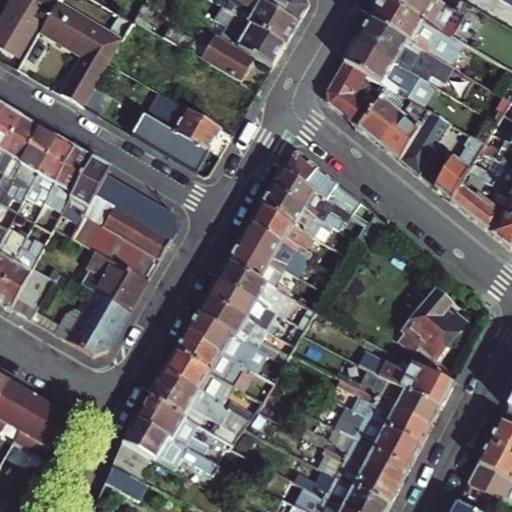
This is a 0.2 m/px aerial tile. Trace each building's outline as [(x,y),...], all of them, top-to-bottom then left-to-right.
[(38,1),(36,0),(10,0),(0,18),(0,44),(21,56),(41,20),(30,14),(38,1)] [(144,0),(133,21),(142,26),(157,0),(144,0)] [(221,8),(248,24),(283,44),(295,23),(256,0),(225,0),(223,5),(215,0),(214,0),(213,3),(221,8)] [(256,0),(295,23),(305,7),(303,0),(256,0)] [(381,0),(379,0),(367,20),(452,69),(458,73),(463,65),(460,57),(430,40),(435,31),(381,0)] [(462,18),(430,0),(381,0),(435,31),(465,49),(510,75),(511,76),(511,42),(464,14),(462,18)] [(82,56),(59,92),(82,105),(117,43),(54,6),(39,32),(82,56)] [(232,31),(226,40),(270,66),(283,44),(248,24),(221,8),(217,14),(227,20),(223,26),(232,31)] [(443,85),(447,77),(452,69),(367,20),(355,41),(407,71),(410,66),(443,85)] [(189,24),(182,37),(178,43),(240,79),(242,76),(247,76),(250,72),(247,67),(251,60),(189,24)] [(232,31),(223,26),(218,35),(226,40),(232,31)] [(465,49),(435,31),(430,40),(460,57),(465,49)] [(177,46),(178,43),(182,37),(174,32),(169,42),(177,46)] [(382,86),(389,90),(410,102),(427,112),(430,106),(435,97),(403,78),(407,71),(355,41),(343,63),(362,75),(382,86)] [(352,93),(362,75),(343,63),(325,93),(327,103),(357,128),(372,110),(352,93)] [(452,69),(447,77),(453,81),(458,73),(452,69)] [(508,102),(511,95),(511,76),(510,75),(498,96),(508,102)] [(376,93),(382,98),(389,90),(382,86),(376,93)] [(399,115),(410,102),(389,90),(382,98),(381,100),(399,115)] [(137,109),(208,151),(221,129),(187,109),(179,121),(138,98),(132,106),(137,109)] [(357,128),(377,144),(399,115),(381,100),(372,110),(357,128)] [(410,102),(399,115),(417,129),(427,112),(410,102)] [(427,112),(432,116),(436,109),(430,106),(427,112)] [(3,107),(0,111),(0,156),(21,117),(3,107)] [(134,136),(196,172),(208,151),(137,109),(133,117),(142,123),(134,136)] [(398,161),(418,177),(436,146),(449,125),(432,116),(427,112),(417,129),(398,161)] [(489,134),(498,139),(506,126),(511,119),(501,114),(489,134)] [(377,144),(398,161),(417,129),(399,115),(377,144)] [(0,200),(39,128),(21,117),(0,156),(0,177),(0,178),(0,200)] [(20,205),(27,192),(56,138),(39,128),(0,200),(0,203),(16,212),(20,205)] [(418,177),(448,201),(460,182),(464,174),(467,169),(477,152),(482,145),(468,136),(462,146),(466,149),(457,163),(436,146),(418,177)] [(47,196),(73,147),(56,138),(27,192),(36,197),(39,192),(47,196)] [(482,145),(477,152),(493,160),(498,150),(483,143),(482,145)] [(493,160),(501,164),(511,169),(511,152),(504,148),(500,146),(498,150),(493,160)] [(73,147),(47,196),(56,202),(59,198),(66,202),(90,157),(73,147)] [(290,153),(280,170),(332,203),(350,214),(358,201),(344,190),(340,196),(332,190),(336,184),(300,154),(290,153)] [(71,239),(94,193),(104,173),(108,167),(90,157),(66,202),(64,206),(75,213),(63,234),(71,239)] [(487,176),(482,183),(511,198),(511,169),(501,164),(493,179),(487,176)] [(474,172),(467,169),(464,174),(471,178),(474,172)] [(280,170),(270,188),(331,224),(334,219),(326,214),(332,203),(280,170)] [(94,193),(113,204),(170,238),(175,230),(174,213),(104,173),(94,193)] [(466,186),(501,213),(511,219),(511,198),(482,183),(478,190),(468,183),(471,178),(464,174),(460,182),(466,186)] [(511,248),(511,219),(501,213),(497,218),(463,191),(466,186),(460,182),(448,201),(508,250),(511,248)] [(344,190),(336,184),(332,190),(340,196),(344,190)] [(331,224),(270,188),(260,205),(306,233),(315,238),(322,225),(330,229),(331,224)] [(16,212),(0,203),(0,213),(12,220),(13,217),(16,212)] [(100,227),(140,251),(157,261),(170,238),(113,204),(100,227)] [(20,205),(16,212),(33,222),(37,214),(20,205)] [(260,205),(250,223),(296,250),(306,233),(260,205)] [(33,222),(16,212),(13,217),(30,227),(33,222)] [(55,223),(38,213),(37,214),(33,222),(44,228),(50,232),(52,228),(55,223)] [(366,224),(357,239),(371,250),(387,225),(372,213),(366,224)] [(356,218),(347,233),(357,239),(366,224),(356,218)] [(250,223),(238,242),(285,269),(296,250),(250,223)] [(130,269),(140,252),(96,227),(86,244),(130,269)] [(26,277),(50,232),(44,228),(35,244),(31,241),(26,249),(20,246),(0,283),(0,301),(10,307),(26,277)] [(5,233),(0,241),(0,283),(20,246),(23,240),(6,230),(5,233)] [(315,238),(306,233),(296,250),(308,257),(318,240),(315,238)] [(68,251),(73,240),(71,239),(63,234),(57,245),(68,251)] [(238,242),(228,261),(274,287),(285,269),(238,242)] [(308,257),(296,250),(285,269),(297,277),(308,257)] [(140,251),(140,252),(130,269),(128,272),(145,281),(157,261),(140,251)] [(82,286),(94,294),(127,312),(145,281),(128,272),(96,253),(88,268),(92,269),(82,286)] [(228,261),(216,280),(275,315),(279,317),(282,312),(278,309),(287,295),(274,287),(228,261)] [(294,282),(297,277),(285,269),(274,287),(287,295),(294,282)] [(29,319),(47,289),(26,277),(10,307),(29,319)] [(297,277),(294,282),(310,291),(313,286),(297,277)] [(275,315),(216,280),(206,298),(265,332),(270,335),(273,328),(269,326),(275,315)] [(67,341),(94,294),(82,286),(54,333),(67,341)] [(450,300),(436,289),(402,327),(404,328),(397,336),(412,348),(418,341),(436,355),(465,321),(446,304),(450,300)] [(105,350),(127,312),(94,294),(67,341),(91,354),(105,350)] [(206,298),(196,315),(255,348),(260,351),(264,343),(260,341),(265,332),(206,298)] [(196,315),(186,331),(206,343),(204,345),(244,368),(250,358),(255,348),(196,315)] [(206,343),(186,331),(175,351),(209,371),(234,385),(242,372),(246,375),(249,370),(244,368),(204,345),(206,343)] [(435,375),(416,365),(403,358),(398,368),(365,350),(357,365),(369,372),(383,379),(439,409),(453,384),(435,375)] [(175,351),(163,372),(223,406),(231,391),(206,376),(209,371),(175,351)] [(421,356),(416,365),(435,375),(440,366),(421,356)] [(244,368),(249,370),(267,381),(272,371),(250,358),(244,368)] [(284,364),(278,361),(272,371),(267,381),(272,384),(284,364)] [(234,385),(209,371),(206,376),(231,391),(234,385)] [(163,372),(148,397),(183,417),(191,403),(203,410),(222,421),(217,429),(210,425),(207,431),(209,432),(232,445),(249,421),(239,415),(223,406),(163,372)] [(369,372),(362,384),(340,372),(337,378),(430,428),(439,409),(383,379),(369,372)] [(0,402),(10,384),(0,378),(0,402)] [(349,408),(364,416),(420,445),(430,428),(337,378),(334,384),(356,396),(349,408)] [(39,401),(10,384),(0,402),(0,433),(4,426),(20,435),(39,401)] [(249,421),(255,411),(262,401),(251,395),(239,415),(249,421)] [(183,417),(148,397),(136,418),(197,453),(200,447),(190,441),(195,432),(205,438),(209,432),(207,431),(195,424),(183,417)] [(28,451),(44,461),(68,418),(39,401),(20,435),(33,443),(28,451)] [(191,403),(183,417),(195,424),(203,410),(191,403)] [(511,408),(508,406),(501,420),(511,425),(511,408)] [(331,427),(338,431),(408,468),(420,445),(364,416),(349,408),(340,425),(334,422),(331,427)] [(197,453),(136,418),(122,442),(148,457),(173,471),(180,459),(211,477),(212,475),(218,465),(197,453)] [(317,435),(290,420),(286,427),(323,447),(398,487),(408,468),(338,431),(331,427),(323,423),(317,435)] [(511,425),(501,420),(489,442),(511,453),(511,425)] [(398,487),(323,447),(286,427),(283,432),(320,452),(331,458),(323,471),(332,476),(388,505),(398,487)] [(200,447),(205,438),(195,432),(190,441),(200,447)] [(122,442),(111,466),(138,480),(148,457),(122,442)] [(511,453),(489,442),(479,463),(511,479),(511,453)] [(511,479),(479,463),(469,482),(511,504),(511,479)] [(218,465),(212,475),(223,481),(228,471),(218,465)] [(138,480),(111,466),(104,484),(136,501),(146,484),(138,480)] [(316,486),(308,481),(295,474),(292,481),(293,482),(304,488),(315,494),(324,498),(350,511),(384,511),(388,505),(332,476),(323,471),(316,486)] [(306,511),(350,511),(324,498),(315,494),(304,488),(293,482),(291,487),(312,499),(306,511)] [(453,511),(477,511),(458,502),(453,511)]
